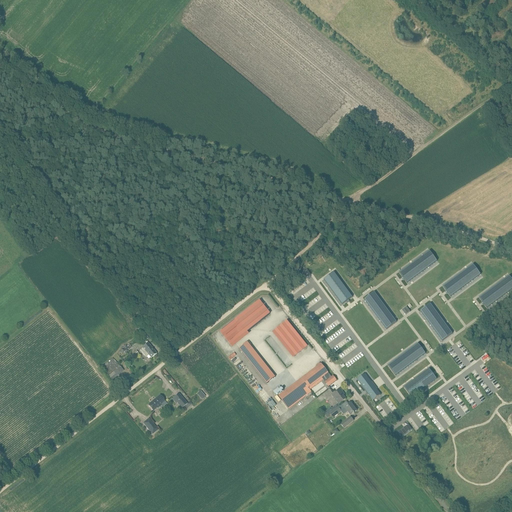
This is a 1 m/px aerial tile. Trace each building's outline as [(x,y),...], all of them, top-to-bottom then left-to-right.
[(430,251),(400,273),(403,277),(401,278),(403,280),(404,280),(407,283),(437,261),(430,251)] [(471,261),(442,284),(444,286),(473,264),(471,261)] [(473,265),(443,287),(446,291),(445,291),(447,294),(448,293),(451,297),(481,275),(473,265)] [(307,270),(302,273),(304,276),(306,278),(311,275),(309,272),(307,270)] [(334,272),(324,280),(342,305),(346,302),(347,303),(349,301),(348,300),(352,297),(334,272)] [(478,294),(480,297),(510,276),(508,273),(478,294)] [(511,279),(509,276),(480,298),(482,302),(481,303),(483,305),(484,304),(487,308),(511,289),(511,279)] [(368,297),(364,300),(387,329),(396,322),(374,292),(371,295),(370,294),(367,296),(368,297)] [(249,334),(247,331),(271,314),(261,300),(219,330),(231,347),(249,334)] [(424,308),(420,311),(442,341),(452,334),(430,304),(427,306),(426,305),(423,307),(424,308)] [(402,309),(406,314),(410,311),(406,306),(402,309)] [(144,346),(140,350),(143,353),(146,357),(149,355),(151,358),(157,354),(153,350),(148,344),(148,343),(146,340),(142,344),(144,346)] [(275,377),(247,342),(239,349),(267,384),(275,377)] [(418,344),(388,366),(396,376),(425,354),(423,350),(424,349),(422,347),(421,347),(418,344)] [(113,358),(101,367),(112,381),(124,371),(113,358)] [(321,364),(278,396),(289,409),(312,392),(310,390),(315,386),(313,385),(322,378),(325,382),(329,387),(337,381),(333,376),(331,377),(321,364)] [(404,388),(411,398),(437,379),(434,375),(435,374),(433,372),(432,373),(429,369),(404,388)] [(358,380),(361,385),(369,394),(373,401),(374,400),(373,400),(380,394),(381,395),(376,389),(371,382),(365,374),(365,375),(358,380)] [(343,393),(340,389),(332,395),(339,404),(346,399),(342,394),(343,393)] [(202,399),(205,396),(201,391),(197,393),(202,399)] [(179,394),(172,399),(176,404),(177,403),(182,409),(183,407),(186,410),(192,404),(190,401),(187,404),(179,394)] [(148,405),(153,411),(157,408),(158,408),(162,405),(161,404),(165,401),(160,395),(148,405)] [(345,408),(342,405),(330,414),(333,418),(341,412),(344,415),(348,412),(350,416),(353,413),(354,414),(354,413),(357,411),(351,403),(345,408)] [(342,423),(341,424),(344,429),(346,427),(350,424),(354,421),(350,417),(346,420),(342,423)] [(143,423),(152,435),(158,430),(149,418),(143,423)] [(408,425),(398,432),(402,437),(412,429),(408,425)]
